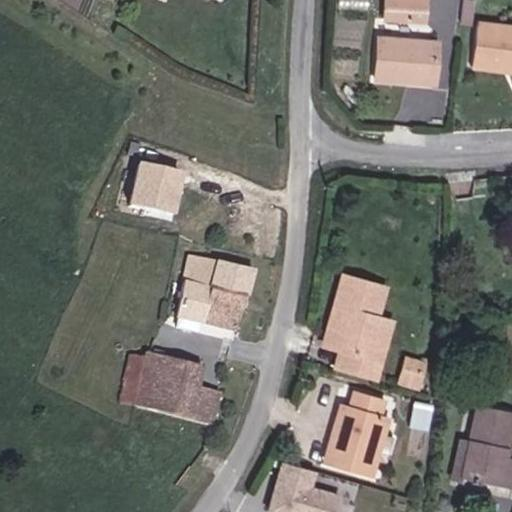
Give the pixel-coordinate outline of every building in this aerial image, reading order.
[(422,19),(423,0),(384,0),(383,17),(422,19)] [(511,73),(511,27),(480,23),(477,69),(511,73)] [(432,78),(434,38),(377,35),(375,74),(432,78)] [(185,172),(138,162),(130,203),(176,213),(185,172)] [(178,322),(239,336),(253,279),(191,264),(178,322)] [(388,286),(340,274),(320,346),(340,351),(334,371),(378,383),(395,321),(380,317),(388,286)] [(404,353),(397,381),(418,386),(425,358),(404,353)] [(131,417),(185,429),(193,395),(199,373),(126,360),(115,413),(131,417)] [(334,402),(331,423),(317,463),(370,477),(375,462),(384,436),(389,419),(374,414),(379,400),(358,393),(354,404),(334,402)] [(204,433),(212,399),(193,395),(185,429),(204,433)] [(185,429),(131,417),(128,438),(198,454),(204,433),(185,429)] [(505,503),(511,477),(503,475),(493,472),(495,464),(503,428),(467,421),(459,455),(451,491),(505,503)] [(388,465),(392,438),(384,436),(375,462),(388,465)] [(438,496),(450,499),(451,491),(459,455),(449,453),(438,496)] [(493,472),(503,475),(505,467),(495,464),(493,472)] [(281,465),(266,511),(338,511),(343,495),(315,487),(318,475),(281,465)]
